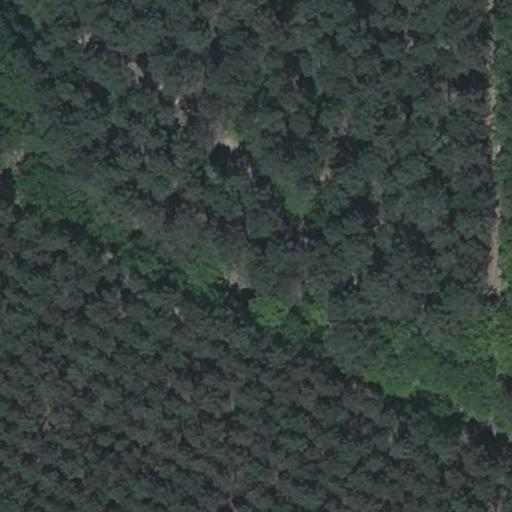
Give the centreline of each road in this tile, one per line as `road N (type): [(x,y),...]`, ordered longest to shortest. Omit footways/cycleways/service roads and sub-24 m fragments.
road 1 (track): [(503,369),(370,293),(282,181),(183,85),(98,42),(0,12)]
road 2 (track): [(511,373),(503,369),(507,0)]
